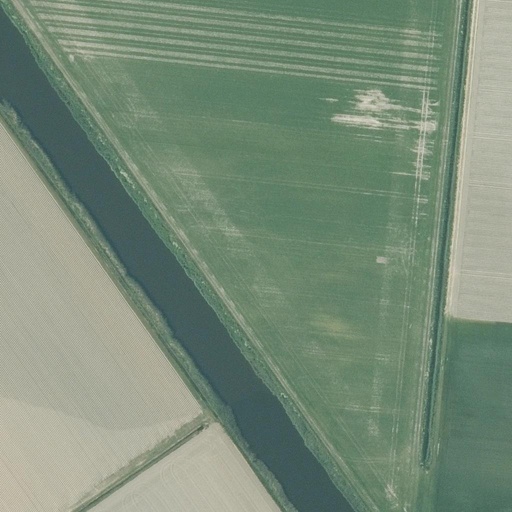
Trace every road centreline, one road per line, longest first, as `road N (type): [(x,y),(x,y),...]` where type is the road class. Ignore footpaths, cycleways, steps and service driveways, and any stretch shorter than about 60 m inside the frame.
road 1 (track): [(376,511),(14,0)]
road 2 (track): [(407,511),(455,0)]
